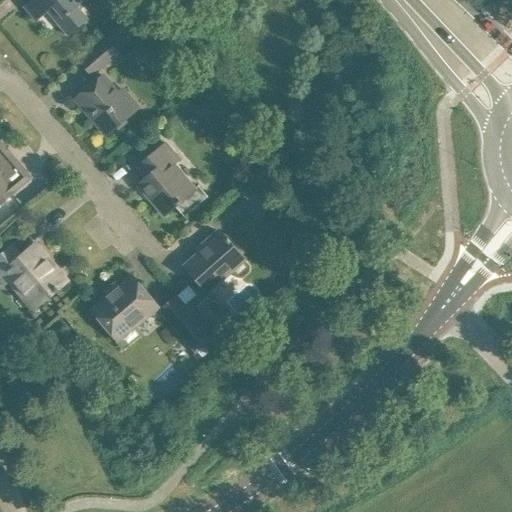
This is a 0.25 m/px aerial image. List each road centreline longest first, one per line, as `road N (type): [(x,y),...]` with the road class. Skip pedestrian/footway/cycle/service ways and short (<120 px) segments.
road 1 (unclassified): [(213,511),(355,398),(442,306)]
road 2 (residential): [(122,211),(0,58)]
road 3 (secondary): [(386,0),(499,139)]
road 4 (secondary): [(413,0),(511,109)]
